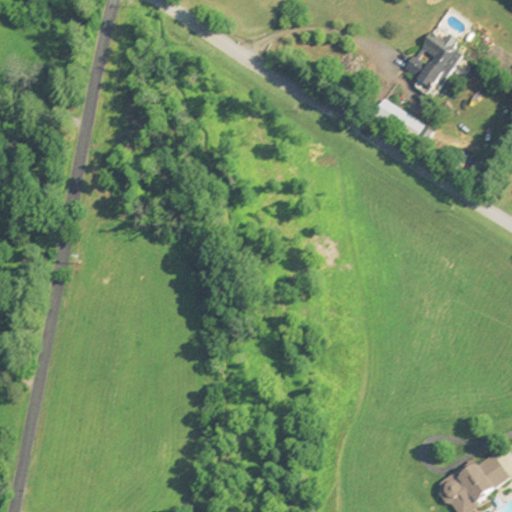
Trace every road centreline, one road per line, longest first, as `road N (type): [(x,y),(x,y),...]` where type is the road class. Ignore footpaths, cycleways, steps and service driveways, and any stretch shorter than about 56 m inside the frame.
road 1 (secondary): [(18,511),(115,0)]
road 2 (residential): [(511,227),(154,0)]
